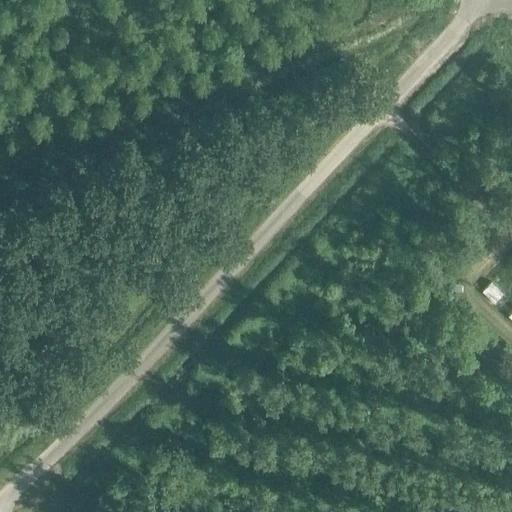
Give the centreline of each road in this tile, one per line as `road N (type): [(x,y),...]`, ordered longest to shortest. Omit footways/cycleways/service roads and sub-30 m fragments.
road 1 (unclassified): [(0,504),(483,0)]
road 2 (track): [(0,167),(356,16),(362,0)]
